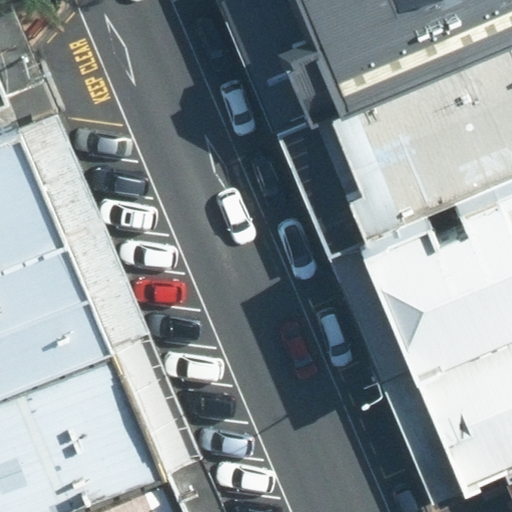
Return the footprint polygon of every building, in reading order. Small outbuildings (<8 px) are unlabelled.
[(511,0),(301,0),(339,88),(511,18),(511,0)] [(511,18),(339,88),(310,100),(359,222),(511,158),(511,18)] [(0,86),(14,81),(0,48),(0,86)] [(0,380),(121,331),(27,111),(0,121),(0,380)] [(511,158),(359,222),(425,380),(432,398),(464,474),(501,458),(511,454),(511,158)] [(0,511),(35,511),(172,455),(121,331),(0,380),(0,511)] [(511,454),(501,458),(511,485),(511,454)] [(194,511),(172,455),(35,511),(194,511)]
